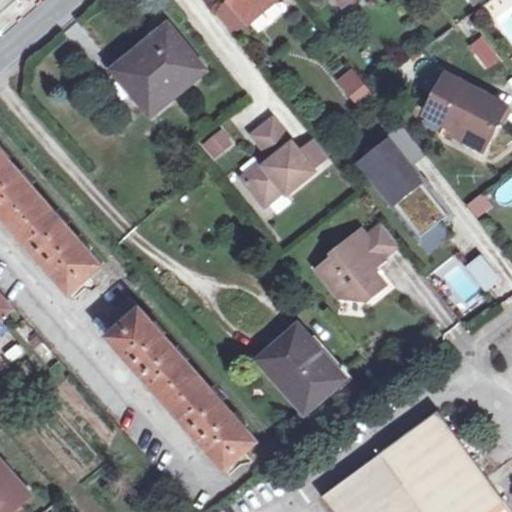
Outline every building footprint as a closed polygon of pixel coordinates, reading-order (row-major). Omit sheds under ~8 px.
[(228,0),(231,3),(248,23),(276,1),(274,0),(228,0)] [(337,0),(345,10),(358,0),(337,0)] [(248,23),(231,3),(216,15),(233,36),(248,23)] [(116,72),(151,115),(204,72),(169,29),(116,72)] [(486,36),(471,45),(487,72),(502,63),(486,36)] [(354,67),(337,79),(357,108),(374,96),(354,67)] [(428,118),(458,134),(460,129),(490,143),(507,108),(448,78),(428,118)] [(314,171),(313,170),(301,155),(276,124),(247,147),(260,163),(243,177),(267,206),(286,191),(288,195),(314,174),(314,171)] [(217,162),(236,144),(221,129),(202,147),(217,162)] [(484,155),(490,143),(460,129),(458,134),(455,139),(484,155)] [(406,131),(390,144),(408,167),(424,155),(406,131)] [(316,142),(301,155),(313,170),(328,158),(316,142)] [(390,144),(362,166),(422,240),(449,218),(408,167),(390,144)] [(0,213),(72,296),(104,268),(0,150),(0,213)] [(477,220),(494,209),(484,194),(467,206),(477,220)] [(382,224),(367,237),(385,260),(400,247),(382,224)] [(420,244),(431,256),(452,237),(441,225),(420,244)] [(373,269),(385,260),(367,237),(363,232),(360,232),(333,254),(337,257),(319,272),(340,299),(368,302),(387,286),(373,269)] [(470,268),(486,291),(500,281),(483,258),(470,268)] [(0,335),(20,317),(0,294),(0,335)] [(109,317),(119,330),(109,339),(227,471),(258,443),(130,298),(109,317)] [(290,427),(346,380),(321,353),(317,355),(295,331),(260,362),(278,384),(264,396),(290,427)] [(323,498),(332,511),(511,511),(439,412),(323,498)] [(0,511),(13,511),(21,505),(31,497),(0,462),(0,511)]
